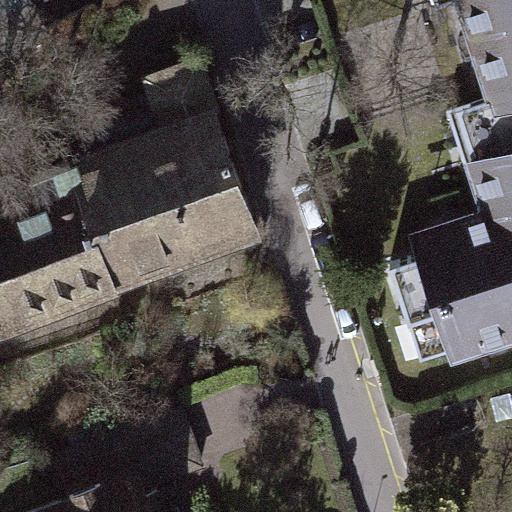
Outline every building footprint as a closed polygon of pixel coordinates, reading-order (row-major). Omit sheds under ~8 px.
[(31,0),(0,0),(0,71),(54,44),(31,0)] [(511,0),(429,0),(433,11),(459,2),(491,98),(511,91),(511,0)] [(511,351),(511,92),(449,110),(486,205),(405,236),(451,372),(511,351)] [(210,105),(72,157),(116,282),(255,232),(210,105)] [(72,157),(0,184),(0,323),(116,282),(72,157)] [(46,450),(62,490),(140,461),(151,489),(200,472),(174,404),(46,450)] [(62,490),(7,511),(159,511),(151,489),(140,461),(62,490)]
